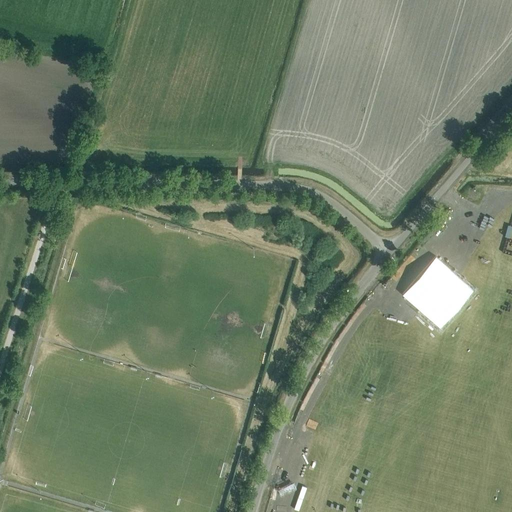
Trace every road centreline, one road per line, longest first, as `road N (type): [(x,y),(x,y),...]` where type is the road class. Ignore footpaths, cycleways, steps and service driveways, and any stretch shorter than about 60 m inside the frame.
road 1 (unclassified): [(387,252),(339,208),(301,187),(0,181)]
road 2 (unclassified): [(252,511),(308,364),(387,252)]
road 3 (unclassified): [(387,252),(511,108)]
